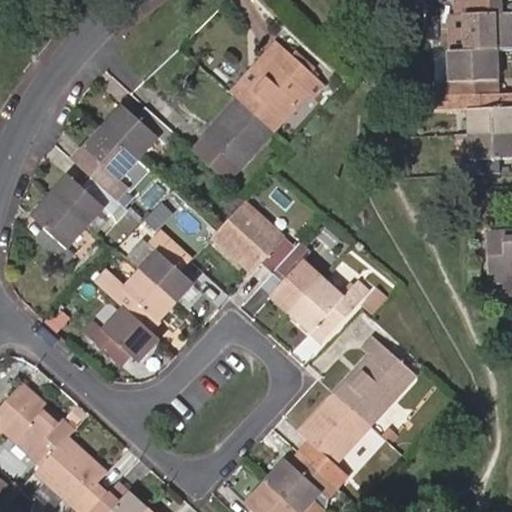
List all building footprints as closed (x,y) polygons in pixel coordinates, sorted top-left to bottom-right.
[(463,48),(495,48),(511,47),(511,10),(490,11),(489,0),(455,0),(456,13),(461,12),(463,48)] [(448,48),(463,48),(461,12),(456,13),(447,13),(448,48)] [(283,46),(237,99),(271,130),(306,91),(312,96),(323,84),(283,46)] [(497,77),(495,48),(463,48),(448,48),(447,48),(448,77),(432,78),(433,94),(444,94),(477,93),(477,77),(497,77)] [(497,93),(497,77),(477,77),(477,93),(494,93),(496,93),(497,93)] [(501,93),(497,93),(496,93),(494,93),(494,107),(511,106),(511,94),(511,92),(501,93)] [(511,134),(511,106),(494,107),(494,93),(477,93),(444,94),(445,108),(466,108),(467,136),(511,134)] [(223,180),(271,130),(237,99),(199,138),(210,147),(199,159),(223,180)] [(171,131),(152,112),(140,102),(131,113),(121,105),(101,126),(136,159),(155,137),(161,142),(171,131)] [(116,180),(136,159),(101,126),(81,148),(98,165),(89,175),(120,202),(129,193),(116,180)] [(511,156),(511,134),(467,136),(467,158),(461,159),(461,173),(465,173),(501,172),(500,157),(511,156)] [(120,202),(89,175),(80,185),(68,174),(50,194),(85,225),(102,207),(109,213),(120,202)] [(65,247),(85,225),(50,194),(31,215),(42,227),(33,238),(63,264),(73,254),(65,247)] [(271,272),(293,247),(244,200),(216,231),(212,235),(251,270),(260,260),(271,272)] [(486,276),(511,275),(511,228),(484,229),(486,276)] [(156,248),(139,268),(174,299),(192,281),(180,269),(188,259),(157,232),(148,241),(156,248)] [(299,241),(293,247),(271,272),(281,281),(269,293),(290,312),(321,277),(302,258),(309,251),(299,241)] [(92,278),(121,306),(147,329),(174,299),(139,268),(122,287),(101,269),(92,278)] [(342,296),(321,277),(290,312),(310,331),(320,320),(329,328),(367,288),(357,279),(342,296)] [(156,338),(147,329),(121,306),(100,329),(94,323),(84,333),(114,360),(124,349),(132,356),(137,360),(156,338)] [(319,338),(329,328),(320,320),(310,331),(319,338)] [(121,366),(132,356),(124,349),(114,360),(121,366)] [(367,355),(332,393),(366,424),(412,373),(388,351),(377,363),(367,355)] [(39,464),(66,434),(72,427),(21,381),(0,403),(0,431),(2,430),(39,464)] [(323,474),(366,424),(332,393),(297,431),(306,440),(296,451),(305,458),(323,474)] [(105,471),(66,434),(39,464),(34,470),(45,480),(35,490),(52,506),(63,495),(80,511),(87,511),(104,495),(108,491),(96,481),(105,471)] [(334,485),(323,474),(305,458),(296,469),(284,458),(264,480),(297,511),(298,511),(319,490),(326,496),(334,485)] [(297,511),(264,480),(243,502),(248,508),(244,511),(297,511)] [(113,502),(126,489),(117,481),(108,491),(104,495),(113,502)] [(0,505),(11,494),(0,486),(0,505)] [(142,511),(146,508),(126,489),(113,502),(104,495),(87,511),(142,511)]
